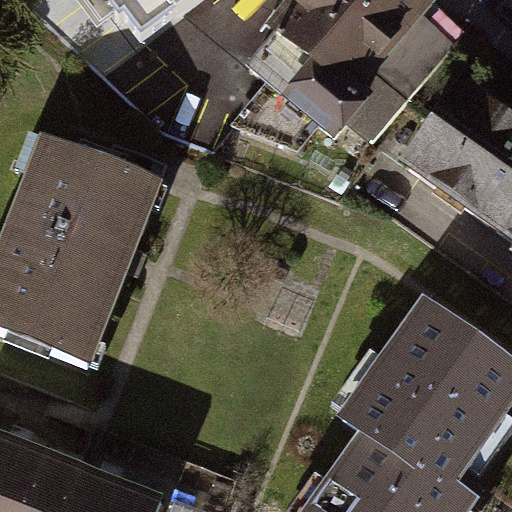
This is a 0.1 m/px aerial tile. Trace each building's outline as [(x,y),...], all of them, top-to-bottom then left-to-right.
[(99,0),(119,26),(125,21),(142,43),(199,0),(99,0)] [(312,0),(247,82),(363,173),(459,52),(430,30),(445,12),(429,0),(312,0)] [(414,181),(511,249),(511,126),(473,99),(414,181)] [(39,158),(0,259),(0,342),(88,377),(132,263),(155,202),(39,158)] [(378,449),(455,505),(467,488),(511,425),(511,373),(432,316),(350,429),(378,449)] [(465,511),(455,505),(378,449),(332,511),(465,511)] [(0,511),(126,511),(0,462),(0,511)]
